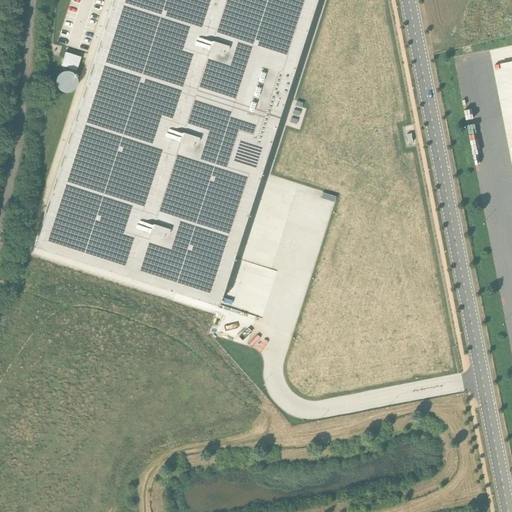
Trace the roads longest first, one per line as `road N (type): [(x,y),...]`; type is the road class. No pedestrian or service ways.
road 1 (unclassified): [(407,0),(508,511)]
road 2 (unclassified): [(0,231),(31,0)]
